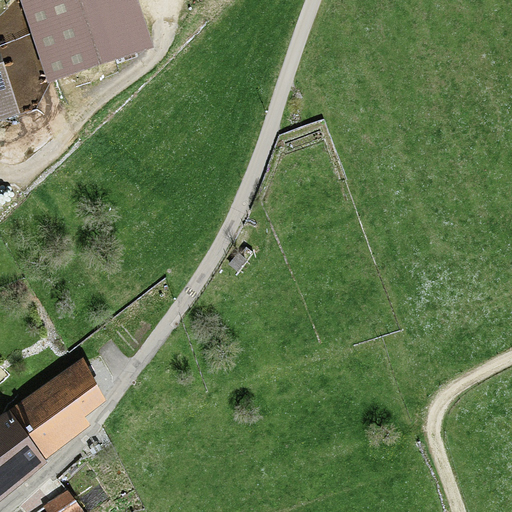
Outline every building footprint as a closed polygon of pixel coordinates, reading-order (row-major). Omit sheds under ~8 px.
[(148,48),(131,0),(25,0),(52,80),(148,48)] [(0,105),(12,102),(0,66),(0,105)] [(42,388),(29,402),(12,413),(44,458),(66,439),(62,433),(82,416),(101,395),(83,362),(42,388)] [(0,421),(0,494),(45,459),(44,458),(12,413),(0,421)] [(83,511),(68,491),(48,506),(51,511),(83,511)]
